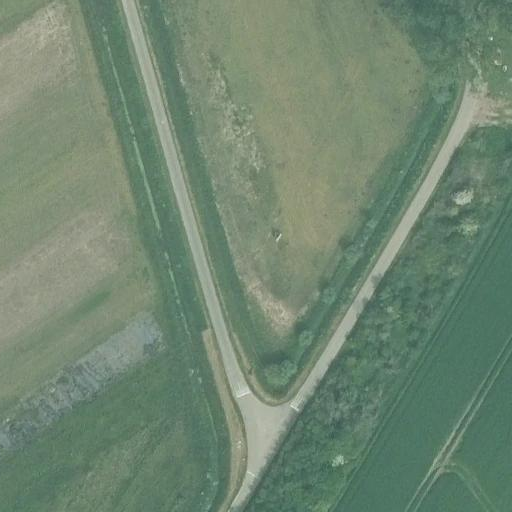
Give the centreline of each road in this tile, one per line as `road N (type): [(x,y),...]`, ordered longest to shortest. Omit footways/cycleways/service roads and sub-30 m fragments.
road 1 (unclassified): [(277,438),(455,138),(475,72),(464,0)]
road 2 (unclassified): [(277,438),(247,401),(221,335),(127,0)]
